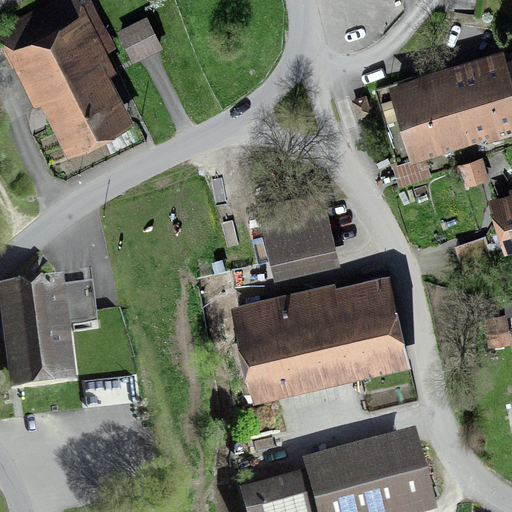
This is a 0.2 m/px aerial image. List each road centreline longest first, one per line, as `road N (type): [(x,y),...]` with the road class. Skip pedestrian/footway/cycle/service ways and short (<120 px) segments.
road 1 (residential): [(352,160),(403,256),(451,437),(474,471),(511,500)]
road 2 (residential): [(228,125),(83,201),(0,266)]
road 3 (residential): [(309,37),(352,160)]
road 4 (residential): [(228,125),(311,141),(352,160)]
road 5 (residential): [(309,37),(279,82),(228,125)]
